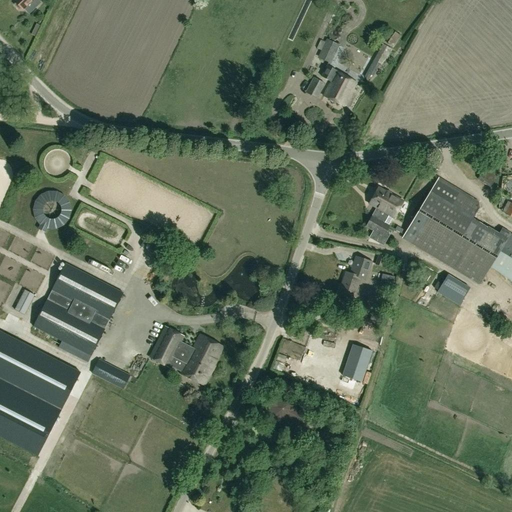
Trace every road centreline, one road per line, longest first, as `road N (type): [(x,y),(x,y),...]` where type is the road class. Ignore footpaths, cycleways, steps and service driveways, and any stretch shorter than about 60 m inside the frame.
road 1 (unclassified): [(176,511),(272,331),(325,155)]
road 2 (unclassified): [(325,155),(89,124),(51,100),(0,44)]
road 3 (unclassified): [(511,130),(325,155)]
